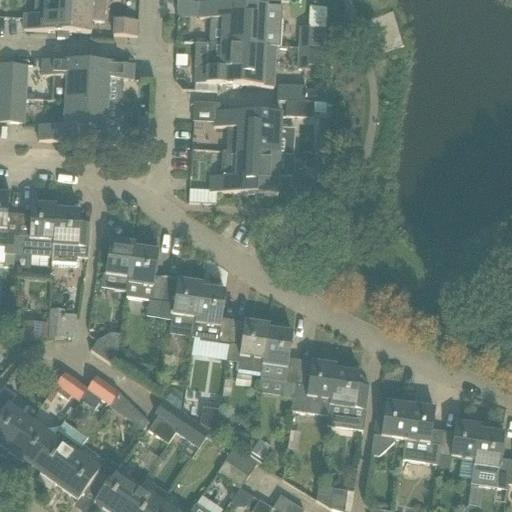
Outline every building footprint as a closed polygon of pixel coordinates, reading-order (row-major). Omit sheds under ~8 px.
[(69,0),(48,0),(48,18),(24,17),(23,33),(55,35),(54,41),(67,42),(68,35),(69,0)] [(69,0),(68,35),(89,37),(90,25),(103,26),(104,0),(69,0)] [(244,8),(199,5),(198,22),(221,24),(220,48),(241,49),(244,8)] [(263,50),(274,51),(279,51),(281,10),(265,9),(244,8),(241,49),(263,50)] [(138,39),(139,23),(115,22),(114,38),(138,39)] [(325,31),(299,30),(298,52),(308,53),(308,52),(324,53),(325,31)] [(241,49),(220,48),(208,48),(207,72),(195,72),(194,87),(239,90),(241,49)] [(273,76),(274,51),(263,50),(241,49),(239,90),(272,92),(273,76)] [(298,52),(297,72),(307,73),(308,53),(298,52)] [(87,105),(89,65),(43,63),(43,78),(53,79),(52,103),(64,104),(87,105)] [(134,67),(89,65),(87,105),(108,106),(120,107),(121,82),(134,83),(134,67)] [(10,88),(10,101),(25,102),(27,69),(11,68),(11,78),(10,88)] [(0,100),(10,101),(10,88),(11,78),(0,77),(0,100)] [(314,107),(314,106),(325,106),(325,96),(305,95),(305,90),(277,88),(277,105),(286,105),(314,107)] [(0,126),(8,126),(10,101),(0,100),(0,126)] [(25,102),(10,101),(8,126),(24,127),(25,102)] [(40,127),(39,144),(85,146),(87,105),(64,104),(63,128),(40,127)] [(85,146),(117,148),(119,121),(107,121),(108,106),(87,105),(85,146)] [(313,122),(314,107),(286,105),(285,121),(313,122)] [(214,114),(213,131),(227,132),(225,157),(235,157),(257,159),(260,117),(214,114)] [(279,160),(279,158),(293,159),(294,132),(281,132),(282,118),(260,117),(257,159),(279,160)] [(128,133),(127,148),(151,149),(153,122),(137,121),(137,133),(128,133)] [(315,139),(314,162),(324,162),(329,163),(330,140),(325,140),(315,139)] [(210,194),(210,196),(215,196),(255,199),(257,159),(235,157),(225,157),(222,156),(220,181),(211,181),(210,194)] [(257,159),(255,199),(277,200),(278,180),(292,180),(293,159),(279,158),(279,160),(257,159)] [(313,181),(323,182),(324,162),(314,162),(313,181)] [(16,270),(16,259),(14,259),(18,218),(6,217),(8,199),(0,197),(0,250),(4,251),(4,270),(16,270)] [(16,259),(50,261),(54,214),(55,208),(30,206),(29,219),(18,218),(14,259),(16,259)] [(86,262),(88,252),(90,227),(78,226),(79,216),(54,214),(50,261),(51,261),(51,269),(75,270),(79,267),(79,262),(86,262)] [(114,293),(126,295),(128,295),(129,283),(134,252),(135,248),(109,244),(104,276),(117,278),(114,293)] [(128,295),(126,295),(125,300),(162,306),(166,282),(154,280),(158,256),(134,252),(129,283),(128,295)] [(195,327),(200,293),(201,288),(166,282),(162,306),(160,323),(170,324),(168,338),(193,341),(195,327)] [(200,293),(195,327),(193,341),(199,342),(199,344),(228,350),(232,324),(221,323),(225,296),(200,293)] [(74,338),(76,318),(64,317),(64,313),(50,312),(48,342),(62,342),(62,341),(71,342),(74,338)] [(0,323),(0,336),(10,337),(11,324),(0,323)] [(262,368),(267,335),(267,330),(232,324),(228,350),(226,359),(227,359),(226,365),(239,367),(238,373),(260,377),(262,368)] [(23,326),(23,343),(41,344),(41,341),(42,326),(23,326)] [(282,400),(294,402),(299,365),(288,363),(291,339),(267,335),(262,368),(260,377),(259,382),(283,386),(282,400)] [(98,343),(90,354),(110,368),(117,357),(120,337),(111,336),(98,343)] [(133,360),(128,353),(122,352),(119,365),(132,367),(133,360)] [(336,371),(299,365),(294,402),(292,415),(303,417),(327,420),(328,412),(329,404),(334,375),(335,375),(336,371)] [(363,436),(369,390),(357,388),(359,379),(335,375),(334,375),(329,404),(328,412),(353,416),(350,434),(363,436)] [(77,405),(86,393),(63,376),(55,389),(77,405)] [(86,393),(109,409),(118,397),(95,381),(86,393)] [(14,398),(2,390),(0,392),(0,450),(7,455),(29,424),(7,408),(14,398)] [(166,396),(165,404),(180,413),(183,397),(174,390),(166,396)] [(200,429),(180,414),(164,405),(163,404),(155,416),(158,419),(178,433),(176,437),(197,452),(210,435),(200,429)] [(393,443),(404,445),(405,445),(410,409),(386,405),(386,406),(378,405),(370,459),(378,460),(393,447),(393,443)] [(435,413),(410,409),(405,445),(404,445),(402,464),(437,469),(438,460),(439,460),(443,435),(432,434),(435,413)] [(203,412),(200,429),(210,435),(214,439),(218,414),(203,412)] [(136,415),(130,424),(143,433),(148,426),(136,415)] [(158,419),(151,429),(147,434),(168,448),(176,437),(178,433),(158,419)] [(30,471),(52,440),(29,424),(7,455),(30,471)] [(53,488),(75,456),(86,441),(63,425),(52,440),(30,471),(53,488)] [(459,482),(473,484),(475,466),(478,448),(480,434),(481,430),(456,426),(454,437),(443,435),(439,460),(462,464),(459,482)] [(473,484),(472,489),(508,494),(508,490),(511,465),(511,464),(501,463),(505,438),(480,434),(478,448),(475,466),(473,484)] [(247,438),(235,436),(232,447),(244,449),(247,438)] [(267,449),(257,442),(249,454),(259,461),(267,449)] [(234,452),(225,465),(248,480),(256,468),(234,452)] [(75,456),(53,488),(76,504),(85,492),(96,500),(115,474),(117,470),(105,462),(97,472),(76,457),(75,456)] [(248,480),(225,465),(217,477),(239,493),(240,491),(248,480)] [(101,511),(122,511),(138,490),(115,474),(96,500),(92,506),(101,511)] [(122,511),(156,511),(161,506),(168,496),(156,488),(149,498),(138,490),(122,511)] [(330,511),(344,511),(347,494),(332,492),(330,511)] [(271,511),(300,511),(279,499),(271,511)]
